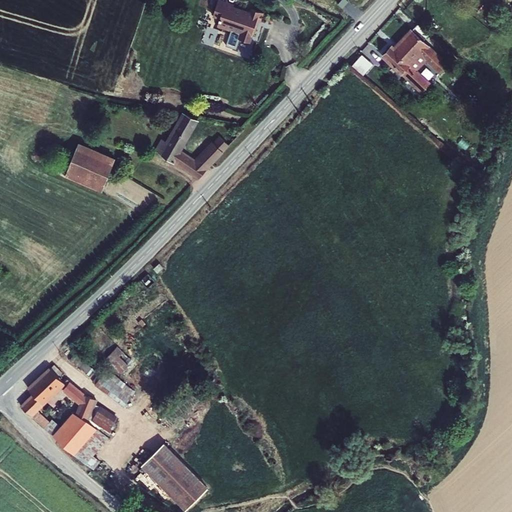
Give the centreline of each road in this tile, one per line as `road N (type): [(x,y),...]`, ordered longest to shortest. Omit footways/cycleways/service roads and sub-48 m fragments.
road 1 (tertiary): [(386,0),(142,257),(0,387)]
road 2 (unclassified): [(0,400),(125,511)]
